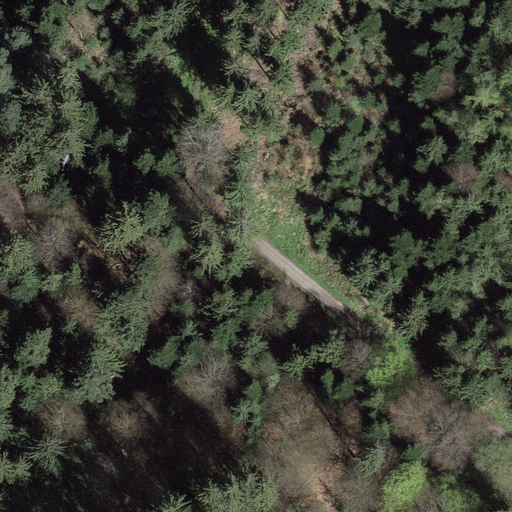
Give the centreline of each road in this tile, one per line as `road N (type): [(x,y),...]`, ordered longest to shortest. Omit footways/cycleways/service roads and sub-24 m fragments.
road 1 (track): [(0,22),(181,184),(511,444)]
road 2 (track): [(203,0),(181,184),(132,317),(76,511)]
